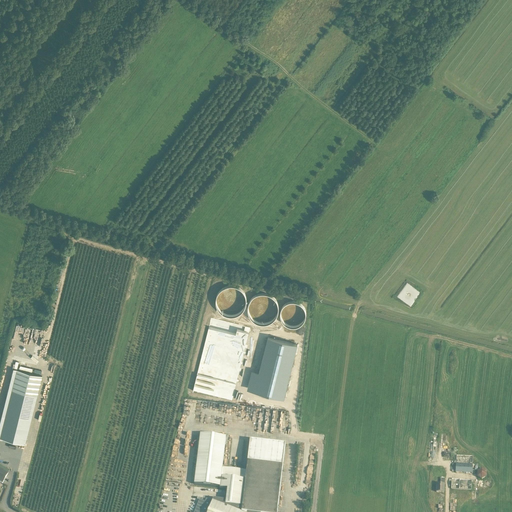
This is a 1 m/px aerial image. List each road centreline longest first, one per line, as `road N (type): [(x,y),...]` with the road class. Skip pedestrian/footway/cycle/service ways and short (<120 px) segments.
road 1 (track): [(0,203),(311,292),(294,452)]
road 2 (track): [(511,344),(358,305),(327,511)]
road 3 (unknown): [(184,496),(193,435),(203,422),(259,427),(291,442),(290,511)]
road 4 (track): [(374,141),(192,0)]
road 5 (track): [(149,248),(286,73)]
road 6 (track): [(154,259),(74,240),(38,363)]
